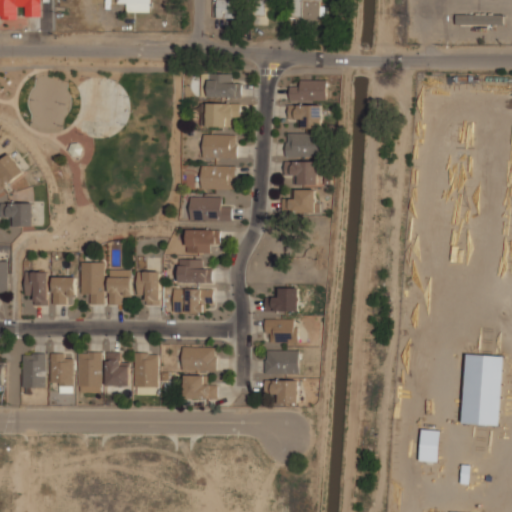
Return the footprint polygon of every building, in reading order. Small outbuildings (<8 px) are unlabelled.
[(0,0),(0,16),(19,16),(19,0),(26,0),(26,14),(42,15),(42,0),(0,0)] [(155,10),(155,0),(127,0),(127,10),(155,10)] [(235,0),(216,0),(216,16),(235,16),(235,0)] [(266,0),(260,0),(250,0),(250,16),(266,16),(266,0)] [(321,0),(290,0),(290,21),(321,21),(321,0)] [(456,25),(504,24),(504,14),(456,15),(456,25)] [(203,95),(241,95),(241,82),(232,82),(232,72),(203,72),(203,95)] [(327,100),(327,79),(300,79),(300,88),(291,88),(291,100),(327,100)] [(240,102),(207,102),(207,125),(230,125),(230,116),(240,116),(240,102)] [(322,126),(322,104),(290,104),(290,117),(302,117),(302,126),(322,126)] [(287,156),(321,156),(321,132),(287,132),(287,156)] [(238,133),(204,133),(204,156),(238,157),(238,133)] [(81,156),(83,144),(72,142),(69,154),(81,156)] [(0,161),(0,171),(0,172),(0,171),(0,191),(25,172),(11,153),(0,161)] [(285,172),(296,172),(296,183),(321,183),(321,160),(285,160),(285,172)] [(235,164),(203,164),(203,188),(235,188),(235,164)] [(294,188),(294,198),(283,198),(283,212),(319,212),(319,188),(294,188)] [(192,218),(232,218),(232,205),(223,205),(223,194),(192,194),(192,218)] [(35,201),(1,201),(1,216),(15,216),(15,225),(35,225),(35,201)] [(211,251),(211,242),(220,242),(220,228),(188,228),(188,251),(211,251)] [(181,281),(214,281),(214,268),(204,268),(204,257),(181,257),(181,281)] [(0,292),(10,292),(10,260),(0,260),(0,292)] [(105,261),(83,261),(83,293),(92,293),(92,303),(105,303),(105,261)] [(164,303),(164,269),(139,269),(139,293),(147,293),(147,303),(164,303)] [(49,270),(27,270),(27,294),(37,294),(37,303),(49,303),(49,270)] [(55,303),(78,302),(78,275),(54,275),(55,303)] [(135,276),(111,276),(111,303),(125,303),(125,295),(135,295),(135,276)] [(299,286),(279,286),(279,296),(267,296),(267,311),(299,311),(299,286)] [(187,311),(215,311),(215,287),(187,287),(187,311)] [(298,317),(267,317),(267,341),(298,341),(298,317)] [(184,371),(218,371),(218,347),(184,347),(184,371)] [(299,349),(266,349),(266,373),(299,373),(299,349)] [(102,352),(80,352),(80,392),(102,392),(102,352)] [(46,387),(46,353),(24,353),(24,387),(46,387)] [(108,386),(131,386),(131,361),(121,361),(121,353),(108,353),(108,386)] [(136,353),(136,387),(159,387),(159,353),(136,353)] [(74,386),(74,354),(52,354),(52,386),(74,386)] [(219,398),(219,384),(209,384),(209,375),(184,375),(184,399),(219,398)] [(267,391),(279,391),(279,402),(299,402),(299,378),(268,378),(267,391)]
